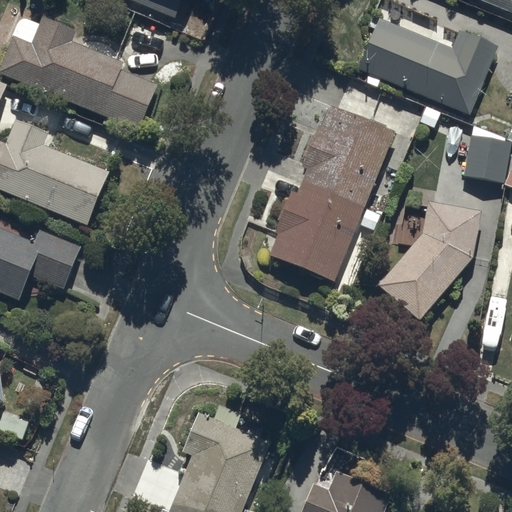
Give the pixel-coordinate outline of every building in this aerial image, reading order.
[(134,0),(174,16),(180,0),(134,0)] [(511,0),(487,0),(511,9),(511,0)] [(0,69),(0,72),(138,129),(157,84),(121,68),(125,62),(74,42),(77,32),(44,17),(33,41),(14,36),(0,69)] [(379,17),(358,69),(471,114),(498,47),(460,32),(454,46),(379,17)] [(279,234),(271,254),(335,280),(400,129),(331,105),(322,125),(319,124),(314,136),(313,134),(302,166),(307,167),(297,192),(291,189),(274,233),(279,234)] [(0,188),(86,223),(107,171),(44,146),(49,133),(14,119),(6,140),(0,137),(0,188)] [(473,135),(471,135),(464,175),(503,182),(510,141),(504,140),(505,137),(474,126),(473,135)] [(423,230),(377,282),(419,319),(474,257),(481,209),(428,202),(423,230)] [(34,244),(0,230),(0,292),(23,301),(32,277),(64,290),(80,248),(39,232),(34,244)] [(237,511),(266,442),(197,415),(182,451),(191,455),(168,511),(237,511)] [(329,490),(312,483),(300,511),(379,511),(387,494),(335,473),(329,490)]
